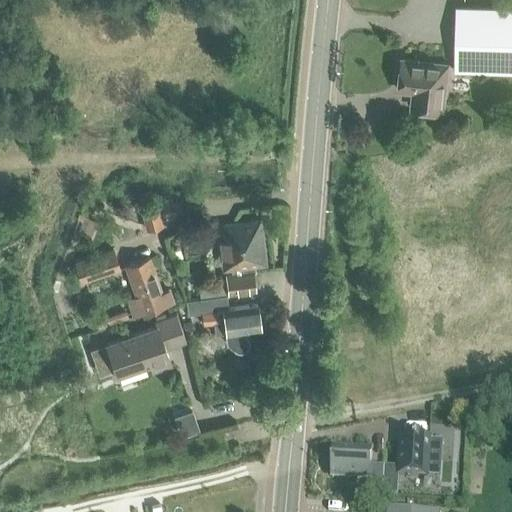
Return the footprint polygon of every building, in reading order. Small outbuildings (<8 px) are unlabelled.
[(511,7),(457,6),(455,71),(511,72),(511,7)] [(414,92),(412,108),(442,111),(448,66),(401,60),(398,90),(414,92)] [(162,225),(155,201),(138,206),(145,230),(162,225)] [(82,222),(81,224),(91,228),(94,220),(84,216),(82,222)] [(260,219),(219,225),(223,269),(265,264),(260,219)] [(119,268),(116,258),(114,248),(75,262),(80,281),(119,268)] [(134,316),(166,303),(152,258),(126,266),(135,294),(127,298),(134,316)] [(198,286),(202,298),(227,296),(228,296),(254,291),(253,270),(225,274),(226,282),(198,286)] [(202,326),(213,324),(215,334),(225,333),(226,333),(227,343),(233,347),(233,348),(234,349),(236,350),(238,351),(240,351),(242,350),(244,349),(245,348),(246,347),(247,346),(248,344),(248,343),(248,341),(248,340),(248,338),(248,337),(247,337),(246,335),(246,336),(242,334),(242,330),(260,328),(257,303),(228,306),(227,296),(202,298),(186,300),(188,314),(201,312),(202,326)] [(98,330),(128,319),(125,310),(95,321),(98,330)] [(155,320),(156,326),(107,343),(117,374),(148,362),(150,368),(159,365),(157,361),(169,357),(166,349),(186,342),(181,328),(176,313),(155,320)] [(190,320),(183,322),(186,331),(193,329),(190,320)] [(190,411),(174,416),(180,436),(196,431),(190,411)] [(44,430),(0,439),(0,472),(51,461),(44,430)] [(398,468),(384,467),(382,496),(397,497),(398,476),(439,478),(441,442),(431,441),(431,440),(399,438),(398,468)] [(333,448),(331,477),(368,479),(367,495),(382,496),(384,467),(370,467),(371,451),(333,448)]
